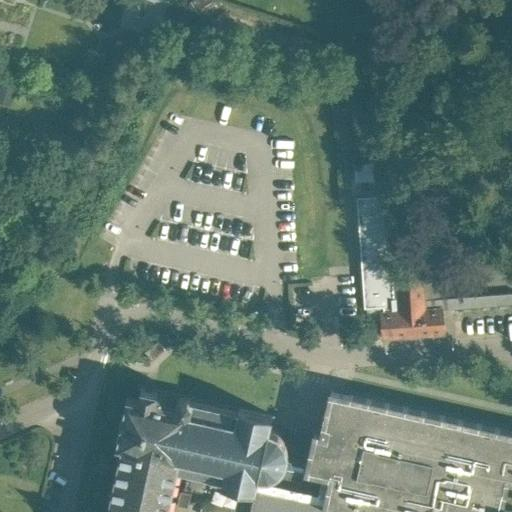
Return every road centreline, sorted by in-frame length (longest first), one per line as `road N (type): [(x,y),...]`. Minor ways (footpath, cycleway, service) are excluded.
road 1 (unclassified): [(87,388),(108,326),(140,315),(342,359),(486,351),(511,363)]
road 2 (unclassified): [(60,511),(87,388)]
